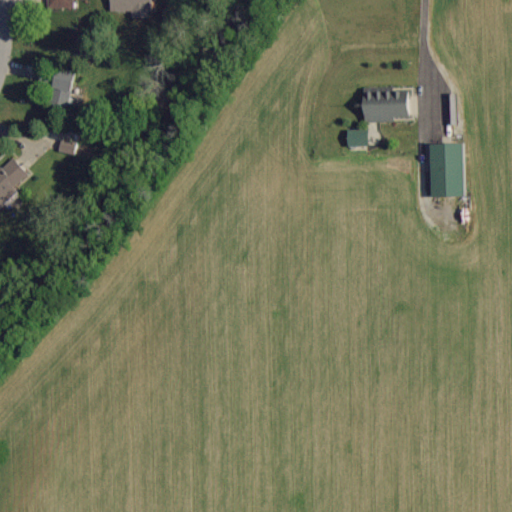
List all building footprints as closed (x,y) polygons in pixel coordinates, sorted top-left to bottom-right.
[(77,9),(77,0),(51,0),(51,9),(77,9)] [(134,19),(157,18),(156,0),(113,0),(114,12),(134,12),(134,19)] [(42,86),(54,86),(55,76),(43,76),(42,86)] [(367,122),(416,121),(415,92),(366,93),(367,122)] [(62,151),(76,153),(77,143),(64,141),(62,151)] [(433,145),(435,198),(471,197),(469,144),(433,145)] [(32,174),(17,157),(4,170),(0,165),(0,212),(21,192),(17,188),(32,174)]
